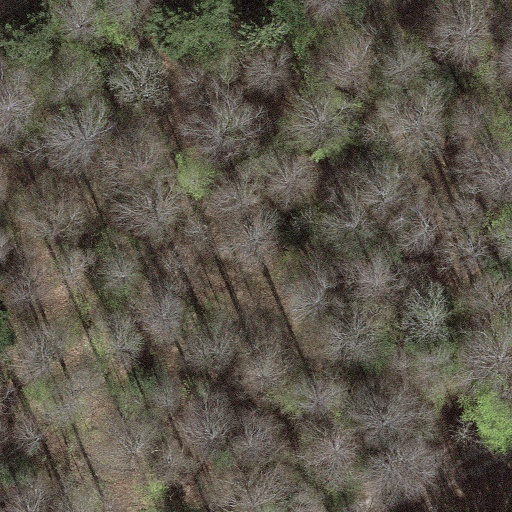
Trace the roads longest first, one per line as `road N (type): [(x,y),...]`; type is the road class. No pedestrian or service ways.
road 1 (track): [(0,169),(485,442)]
road 2 (track): [(511,429),(342,511)]
